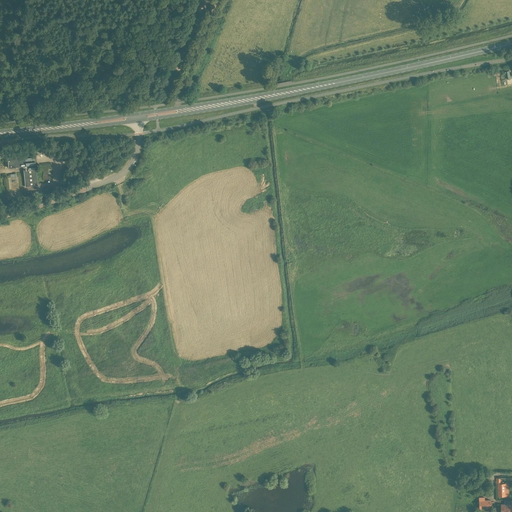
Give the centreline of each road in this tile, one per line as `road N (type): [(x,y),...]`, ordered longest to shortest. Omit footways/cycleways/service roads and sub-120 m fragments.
road 1 (track): [(178,404),(151,209),(126,211),(120,190)]
road 2 (primary): [(511,43),(311,87)]
road 3 (primary): [(137,120),(311,87)]
road 4 (primary): [(311,87),(136,113)]
road 5 (primary): [(2,133),(137,120)]
road 6 (primary): [(136,113),(2,133)]
